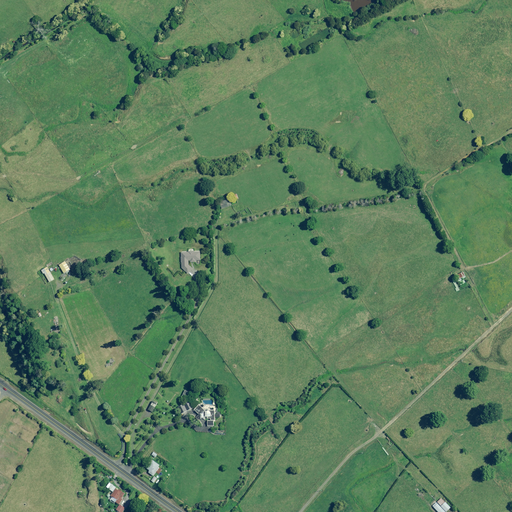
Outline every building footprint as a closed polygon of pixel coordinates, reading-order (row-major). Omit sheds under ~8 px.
[(190,261),(190,262),(196,262),(196,260),(200,260),(200,252),(187,251),(187,252),(181,252),(181,262),(182,262),(182,268),(188,274),(192,268),(189,265),(189,261),(190,261)] [(70,270),(66,261),(59,265),(64,273),(70,270)] [(54,279),(47,267),(41,270),(43,274),(44,273),(49,282),(54,279)] [(192,408),(189,402),(181,406),(184,412),(192,408)] [(205,411),(199,405),(194,410),(200,415),(205,411)] [(208,421),(208,426),(214,427),(214,422),(215,422),(216,411),(208,410),(208,412),(207,412),(206,417),(208,417),(208,419),(211,419),(211,421),(208,421)] [(160,466),(153,460),(147,468),(150,470),(148,473),(153,476),(160,466)] [(125,494),(116,488),(111,496),(117,500),(116,502),(119,504),(123,499),(122,498),(125,494)] [(445,502),(441,498),(437,502),(441,505),(440,506),(436,502),(433,506),(438,511),(446,511),(451,508),(445,502)]
